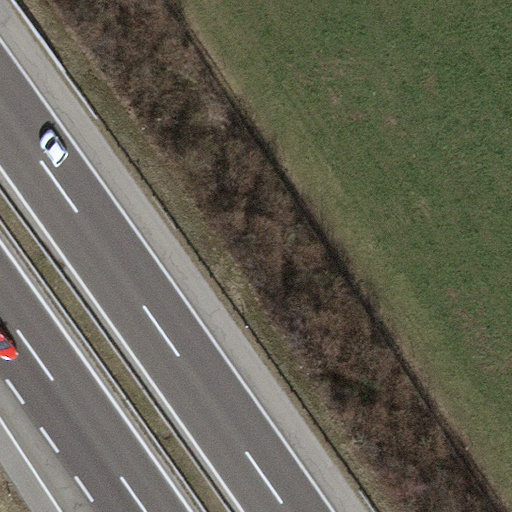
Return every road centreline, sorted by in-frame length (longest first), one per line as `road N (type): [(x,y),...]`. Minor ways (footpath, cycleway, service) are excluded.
road 1 (motorway): [(288,511),(0,106)]
road 2 (motorway): [(0,305),(144,511)]
